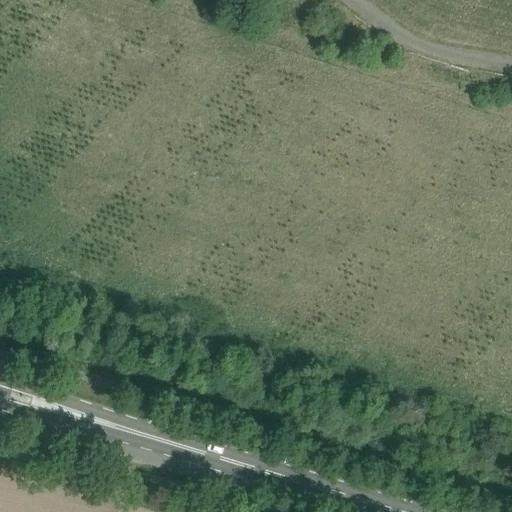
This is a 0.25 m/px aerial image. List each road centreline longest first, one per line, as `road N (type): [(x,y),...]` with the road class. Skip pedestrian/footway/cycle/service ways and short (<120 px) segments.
road 1 (primary): [(399,511),(154,437)]
road 2 (unclassified): [(511,63),(405,39),(350,0)]
road 3 (primary): [(154,437),(0,379)]
road 4 (primary): [(0,404),(154,437)]
